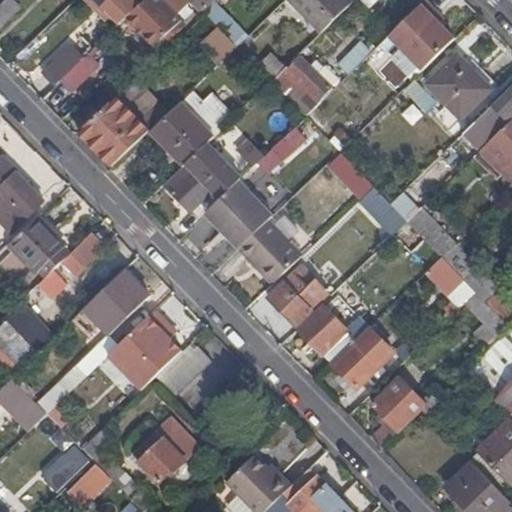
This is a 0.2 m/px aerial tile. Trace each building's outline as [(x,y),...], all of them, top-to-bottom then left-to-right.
[(11,0),(7,0),(0,7),(0,28),(20,9),(11,0)] [(127,18),(109,0),(96,0),(121,24),(126,19),(127,18)] [(145,0),(109,0),(127,18),(145,0)] [(160,0),(145,0),(127,18),(126,19),(155,48),(160,43),(164,48),(178,34),(173,30),(182,22),(160,0)] [(190,0),(202,11),(213,0),(190,0)] [(286,0),(285,2),(318,38),(349,7),(342,0),(286,0)] [(436,13),(425,2),(389,37),(423,73),(455,41),(432,17),(436,13)] [(444,21),(436,13),(432,17),(440,25),(444,21)] [(233,47),(217,31),(202,46),(218,62),(233,47)] [(340,65),(350,75),(372,53),(363,43),(340,65)] [(46,75),(57,86),(83,61),(72,50),(46,75)] [(426,84),(452,111),(482,81),(456,55),(426,84)] [(271,83),(282,94),(292,85),(312,105),(318,99),(319,100),(332,87),(302,58),(289,71),(286,68),(271,83)] [(168,112),(138,81),(119,100),(149,131),(168,112)] [(482,81),(452,111),(460,119),(490,89),(482,81)] [(282,94),(306,118),(335,90),(332,87),(319,100),(318,99),(312,105),(292,85),(282,94)] [(511,114),(511,85),(472,125),(481,133),(501,113),(507,119),(511,114)] [(150,133),(184,167),(210,142),(214,138),(191,115),(202,104),(191,93),(150,133)] [(119,100),(117,98),(108,106),(104,103),(97,110),(101,113),(79,134),(112,167),(149,131),(119,100)] [(511,120),(503,130),(480,152),(511,184),(511,120)] [(305,141),(294,130),(271,151),(282,162),(305,141)] [(257,167),(267,153),(248,140),(238,154),(257,167)] [(212,193),(220,201),(238,183),(245,177),(210,142),(184,167),(164,187),(191,213),(212,193)] [(344,154),(330,167),(362,202),(377,188),(344,154)] [(0,219),(13,234),(44,204),(2,160),(0,161),(0,219)] [(436,160),(418,178),(428,187),(445,170),(436,160)] [(416,179),(401,195),(409,204),(425,189),(416,179)] [(226,238),(239,251),(269,222),(273,219),(238,183),(220,201),(208,212),(230,234),(226,238)] [(511,194),(499,206),(498,205),(491,212),(501,222),(508,215),(511,218),(511,194)] [(401,195),(389,205),(407,223),(418,213),(409,204),(401,195)] [(418,213),(407,223),(424,239),(442,257),(455,245),(421,210),(418,213)] [(41,270),(48,277),(69,256),(72,254),(65,247),(66,247),(37,218),(10,245),(38,274),(41,270)] [(269,222),(239,251),(273,284),(302,257),(269,222)] [(424,239),(407,223),(393,237),(409,253),(424,239)] [(105,248),(91,235),(72,254),(69,256),(82,270),(105,248)] [(485,302),(498,289),(455,245),(442,257),(459,276),(476,293),(485,302)] [(445,289),(459,276),(442,257),(428,271),(445,289)] [(330,295),(302,265),(269,298),(297,327),(330,295)] [(84,311),(110,336),(149,298),(124,273),(84,311)] [(509,327),(485,302),(476,293),(465,303),(499,337),(509,327)] [(328,351),(337,360),(354,342),(357,340),(325,307),(300,331),(324,355),(328,351)] [(118,348),(102,363),(137,398),(183,352),(171,340),(177,333),(156,311),(119,346),(118,348)] [(0,361),(10,373),(16,378),(39,355),(30,346),(8,324),(5,327),(4,327),(0,330),(0,361)] [(395,352),(371,326),(357,340),(354,342),(356,345),(335,366),(357,389),(382,364),(395,352)] [(511,329),(509,327),(499,337),(464,371),(471,378),(511,419),(511,329)] [(37,406),(47,416),(67,397),(67,396),(102,363),(118,348),(119,346),(110,336),(37,406)] [(193,343),(157,378),(177,398),(213,363),(193,343)] [(422,410),(423,411),(426,414),(431,409),(438,401),(430,394),(423,401),(400,378),(373,405),(389,421),(399,432),(422,410)] [(201,449),(172,419),(129,459),(152,483),(156,479),(160,484),(169,475),(172,477),(201,449)] [(511,483),(511,419),(479,451),(481,453),(511,483)] [(370,439),(381,449),(399,432),(389,421),(370,439)] [(101,471),(110,462),(103,454),(100,457),(89,445),(82,452),(93,463),(101,471)] [(511,483),(481,453),(472,461),(503,493),(511,484),(511,483)] [(255,511),(265,511),(292,486),(280,475),(272,466),(268,470),(256,459),(230,485),(239,495),(255,511)] [(469,511),(503,511),(511,503),(511,501),(503,493),(472,461),(470,459),(443,485),(469,511)] [(139,492),(110,462),(101,471),(130,501),(139,492)] [(325,511),(339,499),(318,476),(289,504),(295,511),(325,511)] [(91,494),(80,483),(69,494),(80,505),(91,494)] [(139,511),(140,511),(147,511),(146,510),(157,499),(146,489),(132,503),(139,511)] [(235,511),(255,511),(239,495),(229,505),(235,511)] [(351,511),(339,499),(325,511),(351,511)]
